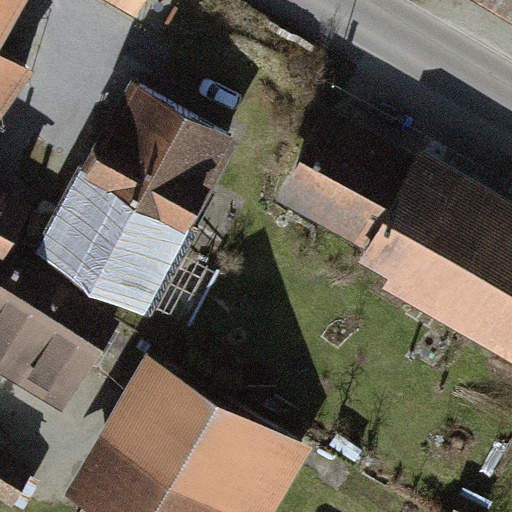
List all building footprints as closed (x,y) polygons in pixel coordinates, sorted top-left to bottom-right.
[(0,0),(0,98),(24,59),(0,44),(0,15),(9,0),(0,0)] [(511,0),(466,0),(511,26),(511,0)] [(231,125),(132,74),(44,242),(188,316),(213,269),(178,251),(198,213),(188,208),(231,125)] [(511,211),(306,106),(258,200),(337,241),(325,264),(511,360),(511,211)] [(0,240),(24,198),(0,184),(0,240)] [(0,374),(50,405),(102,318),(0,257),(0,374)] [(271,511),(305,453),(127,353),(40,506),(50,511),(271,511)]
